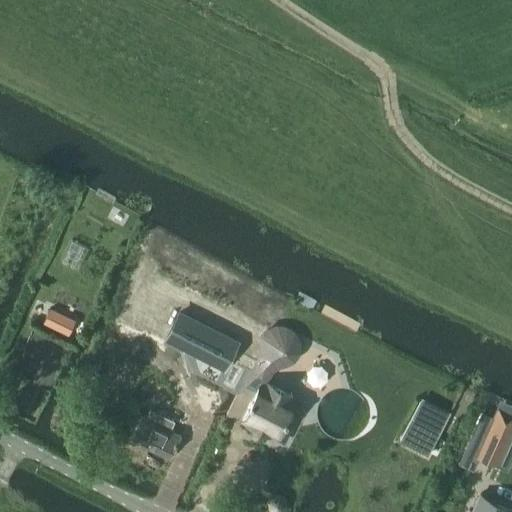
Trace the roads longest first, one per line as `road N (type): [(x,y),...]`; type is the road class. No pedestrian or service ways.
road 1 (track): [(511,328),(0,64)]
road 2 (track): [(282,0),(388,73),(393,124),(425,158)]
road 3 (track): [(425,158),(511,307)]
road 4 (unclassified): [(142,511),(0,438)]
road 5 (track): [(511,17),(388,73)]
